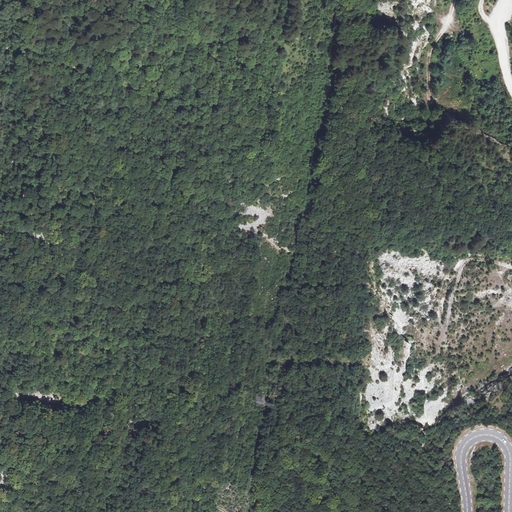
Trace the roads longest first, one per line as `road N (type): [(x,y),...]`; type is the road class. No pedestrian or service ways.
road 1 (track): [(153,209),(155,251),(167,280),(162,394),(172,458),(224,511)]
road 2 (secondary): [(508,511),(509,451),(490,434),(461,450),(467,511)]
